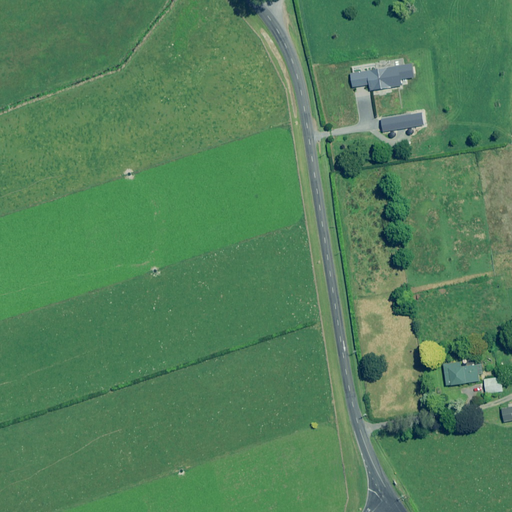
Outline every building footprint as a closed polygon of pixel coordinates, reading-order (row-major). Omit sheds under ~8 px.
[(397,86),(397,84),(401,83),(401,79),(396,80),(394,68),(388,70),(388,68),(351,74),(353,88),(370,85),(371,91),(397,86)] [(410,102),(409,93),(401,94),(403,103),(410,102)] [(402,130),(400,117),(381,120),(383,129),(395,127),(395,131),(402,130)] [(480,382),(479,375),(484,374),(483,364),(478,365),(462,367),(461,362),(444,364),(447,386),(480,382)] [(504,392),(502,381),(485,383),(486,394),(504,392)] [(511,420),(511,407),(502,409),(505,422),(511,420)]
